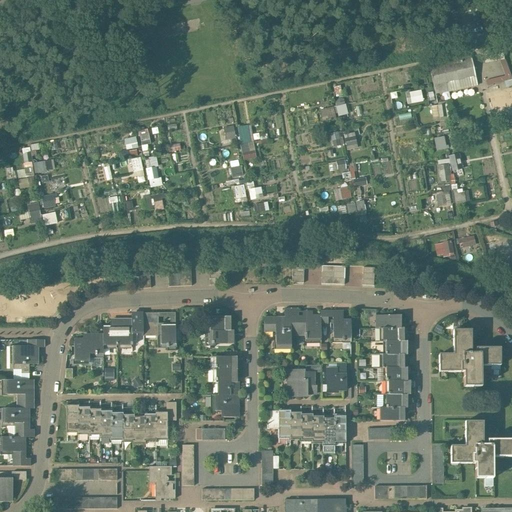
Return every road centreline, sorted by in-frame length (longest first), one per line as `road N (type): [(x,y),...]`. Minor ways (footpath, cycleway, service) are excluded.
road 1 (residential): [(249,303),(167,297),(76,312),(57,341),(36,488),(18,511)]
road 2 (residential): [(422,312),(364,299),(276,295),(249,303)]
road 3 (tertiary): [(144,0),(0,28)]
road 4 (residential): [(252,444),(249,303)]
road 5 (residential): [(425,444),(422,312)]
road 6 (residential): [(252,444),(252,480),(199,480),(199,445)]
road 7 (residential): [(425,444),(425,479),(372,479),(371,445)]
